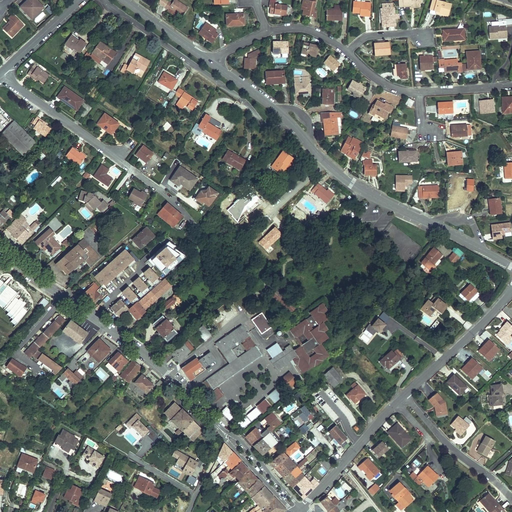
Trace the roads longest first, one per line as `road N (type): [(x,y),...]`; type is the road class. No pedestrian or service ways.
road 1 (tertiary): [(511,265),(351,184),(276,110),(209,61)]
road 2 (unclassified): [(169,375),(0,248)]
road 3 (residential): [(168,196),(0,73)]
road 4 (unknown): [(140,224),(62,293),(14,357)]
road 5 (residential): [(301,506),(405,394)]
road 6 (residential): [(511,498),(442,440),(405,394)]
road 7 (residential): [(405,394),(511,290)]
